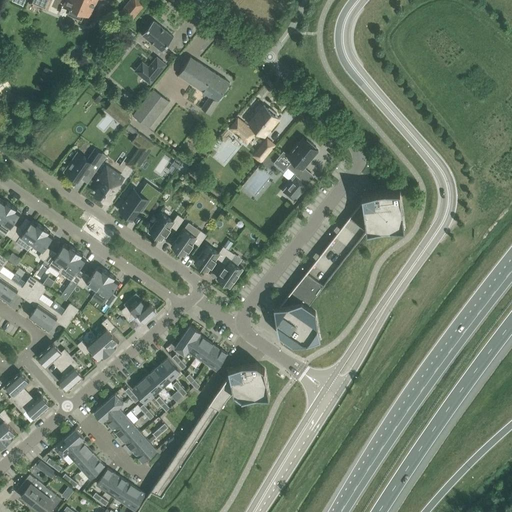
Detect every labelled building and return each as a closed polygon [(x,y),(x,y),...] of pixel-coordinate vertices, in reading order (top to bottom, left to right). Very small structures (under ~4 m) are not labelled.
[(29,0),(28,3),(47,11),(52,0),(29,0)] [(66,0),(64,6),(70,8),(68,14),(81,20),(84,14),(90,17),(96,0),(66,0)] [(132,20),(139,11),(145,4),(140,0),(130,0),(128,3),(121,11),(132,20)] [(165,47),(174,37),(154,20),(142,34),(156,45),(162,50),(165,47)] [(135,34),(128,29),(118,42),(125,47),(135,34)] [(150,84),(167,64),(157,56),(140,76),(150,84)] [(191,57),(179,74),(210,95),(202,108),(209,113),(230,82),(191,57)] [(133,115),(149,127),(169,102),(153,89),(133,115)] [(238,119),(230,128),(239,135),(238,137),(240,138),(241,136),(247,142),(257,130),(264,136),(276,121),(279,118),(279,117),(276,115),(277,113),(269,106),(268,108),(264,105),(247,126),(238,119)] [(307,139),(306,140),(303,137),(288,155),(283,152),(274,162),(276,163),(274,165),(284,172),(288,168),(292,163),(301,171),(318,150),(315,148),(316,147),(307,139)] [(141,164),(155,144),(146,138),(132,157),(141,164)] [(267,139),(258,150),(265,156),(274,145),(267,139)] [(78,152),(64,171),(78,181),(81,177),(85,172),(92,177),(103,161),(92,153),(88,159),(78,152)] [(261,173),(269,178),(275,170),(268,165),(261,173)] [(104,181),(95,193),(107,201),(123,177),(107,166),(99,177),(104,181)] [(307,185),(296,176),(292,179),(283,191),(294,200),(307,185)] [(134,189),(119,209),(125,213),(129,216),(132,218),(134,216),(139,209),(146,214),(162,192),(158,189),(157,189),(153,186),(150,191),(149,191),(145,197),(139,193),(134,189)] [(367,232),(405,228),(400,190),(373,193),(362,194),(363,200),(349,218),(367,232)] [(5,201),(1,198),(0,200),(0,220),(11,204),(5,200),(5,201)] [(11,237),(19,227),(13,223),(21,212),(17,209),(18,208),(11,204),(0,220),(0,229),(6,234),(6,233),(11,237)] [(155,234),(153,236),(160,241),(162,239),(161,239),(166,233),(170,227),(171,225),(176,229),(184,218),(178,214),(173,221),(161,212),(157,219),(149,230),(155,234)] [(28,249),(32,244),(31,244),(43,226),(36,221),(36,222),(32,220),(24,231),(19,227),(11,237),(16,241),(28,249)] [(31,244),(32,244),(42,251),(38,256),(44,260),(51,250),(46,246),(53,235),(50,232),(50,231),(43,226),(31,244)] [(176,239),(171,246),(184,255),(188,248),(189,249),(193,243),(192,243),(193,241),(199,245),(206,234),(200,230),(196,236),(184,228),(180,234),(176,239)] [(229,250),(234,243),(229,239),(224,247),(229,250)] [(51,250),(44,260),(49,263),(49,264),(60,272),(76,249),(69,244),(68,245),(65,243),(57,254),(51,250)] [(216,257),(221,261),(229,250),(224,247),(223,246),(219,253),(207,244),(203,250),(199,255),(199,256),(194,262),(207,271),(211,264),(212,265),(216,259),(215,259),(216,257)] [(72,279),(77,283),(84,273),(79,269),(86,258),(83,255),(83,254),(76,249),(60,272),(72,280),(72,279)] [(235,254),(229,250),(221,261),(226,264),(225,266),(225,265),(221,271),(221,272),(217,278),(229,286),(234,280),(238,274),(242,269),(230,260),(235,254)] [(0,293),(11,278),(0,270),(0,269),(8,259),(0,253),(0,293)] [(84,273),(77,283),(83,287),(86,282),(97,289),(109,272),(102,267),(101,268),(97,265),(90,276),(84,273)] [(116,277),(109,272),(97,289),(107,297),(104,302),(110,306),(117,296),(111,292),(119,281),(115,278),(116,277)] [(292,344),(321,339),(316,311),(309,307),(324,287),(306,272),(279,306),(274,307),(279,335),(292,344)] [(16,291),(26,298),(39,280),(30,275),(23,286),(11,278),(0,293),(0,295),(9,302),(16,291)] [(29,316),(39,322),(50,306),(39,298),(47,286),(39,280),(26,298),(36,305),(29,316)] [(126,305),(120,310),(129,320),(138,313),(144,320),(157,309),(150,301),(147,304),(142,298),(129,309),(126,305)] [(50,306),(39,322),(48,329),(55,319),(66,326),(78,308),(70,302),(62,314),(50,306)] [(105,326),(96,335),(110,351),(116,345),(115,344),(119,341),(110,331),(115,327),(107,317),(102,322),(105,326)] [(190,324),(182,335),(192,342),(199,333),(200,331),(190,324)] [(188,349),(197,355),(208,340),(199,333),(192,342),(188,349)] [(103,357),(110,351),(96,335),(86,344),(82,339),(77,344),(85,354),(90,349),(99,359),(103,356),(103,357)] [(184,354),(188,349),(192,342),(182,335),(174,347),(184,354)] [(197,355),(206,362),(217,346),(208,340),(197,355)] [(55,358),(61,365),(71,356),(65,348),(61,351),(53,342),(38,356),(47,366),(55,358)] [(217,346),(206,362),(216,368),(227,353),(217,346)] [(177,363),(181,359),(176,353),(172,357),(177,363)] [(78,363),(71,356),(61,365),(67,372),(59,380),(68,390),(83,376),(75,367),(78,363)] [(168,356),(159,364),(171,379),(180,371),(168,356)] [(182,369),(186,365),(181,359),(177,363),(182,369)] [(270,396),(265,368),(256,363),(228,368),(229,373),(209,403),(220,411),(220,410),(221,409),(233,391),(234,395),(242,401),(270,396)] [(159,364),(150,372),(163,386),(171,379),(159,364)] [(10,397),(17,405),(27,395),(21,389),(29,381),(20,371),(5,385),(13,394),(10,397)] [(150,372),(142,379),(154,394),(163,386),(150,372)] [(194,379),(189,373),(185,376),(191,382),(194,379)] [(154,394),(142,379),(133,387),(145,402),(154,394)] [(197,388),(200,385),(194,379),(191,382),(194,386),(197,388)] [(178,389),(181,386),(176,380),(172,384),(178,389)] [(183,395),(187,392),(181,386),(178,389),(183,395)] [(130,396),(134,392),(128,387),(125,390),(130,396)] [(115,392),(105,401),(113,411),(119,406),(123,402),(115,392)] [(135,402),(139,398),(134,392),(130,396),(135,402)] [(33,402),(27,395),(17,405),(23,412),(27,409),(35,418),(50,405),(42,395),(33,402)] [(164,401),(159,395),(155,399),(161,405),(164,401)] [(102,420),(105,418),(113,411),(105,401),(94,411),(102,420)] [(170,407),(164,401),(161,405),(166,411),(170,407)] [(144,413),(148,409),(143,403),(139,407),(144,413)] [(209,403),(199,418),(210,425),(220,411),(209,403)] [(105,418),(112,427),(126,414),(119,406),(113,411),(105,418)] [(0,434),(7,443),(13,437),(13,436),(16,433),(7,423),(12,418),(4,409),(0,412),(0,434)] [(150,419),(153,415),(148,409),(144,413),(150,419)] [(112,427),(120,435),(134,423),(126,414),(112,427)] [(210,425),(199,418),(190,432),(201,439),(210,425)] [(158,428),(162,431),(168,426),(164,422),(158,428)] [(120,435),(127,444),(141,431),(134,423),(120,435)] [(82,439),(84,437),(76,427),(65,437),(73,446),(82,439)] [(152,433),(156,437),(162,431),(158,428),(152,433)] [(127,444),(135,452),(149,440),(141,431),(127,444)] [(190,432),(180,447),(191,454),(201,439),(190,432)] [(67,451),(73,446),(65,437),(55,446),(63,455),(67,451)] [(75,459),(89,447),(82,439),(73,446),(67,451),(75,459)] [(149,440),(135,452),(142,461),(157,448),(149,440)] [(82,468),(96,455),(89,447),(75,459),(82,468)] [(180,447),(171,461),(181,468),(191,454),(180,447)] [(90,477),(104,464),(96,455),(82,468),(90,477)] [(53,466),(56,462),(50,457),(46,461),(53,466)] [(181,468),(171,461),(161,476),(172,483),(181,468)] [(62,466),(56,462),(53,466),(59,471),(62,466)] [(96,482),(106,489),(117,473),(107,467),(96,482)] [(56,473),(52,469),(47,475),(52,479),(56,473)] [(68,482),(71,477),(65,473),(62,477),(68,482)] [(106,489),(115,496),(126,480),(117,473),(106,489)] [(30,474),(20,486),(25,490),(21,496),(31,504),(46,486),(30,474)] [(172,483),(161,476),(151,491),(161,498),(172,483)] [(75,486),(78,482),(71,477),(68,482),(75,486)] [(115,496),(125,502),(136,487),(126,480),(115,496)] [(68,498),(75,489),(69,484),(62,494),(68,498)] [(52,511),(62,498),(46,486),(31,504),(42,511),(47,507),(52,511)] [(136,487),(125,502),(135,509),(145,494),(145,493),(136,487)] [(99,500),(102,496),(95,492),(92,496),(99,500)] [(105,505),(108,501),(102,496),(99,500),(105,505)]
